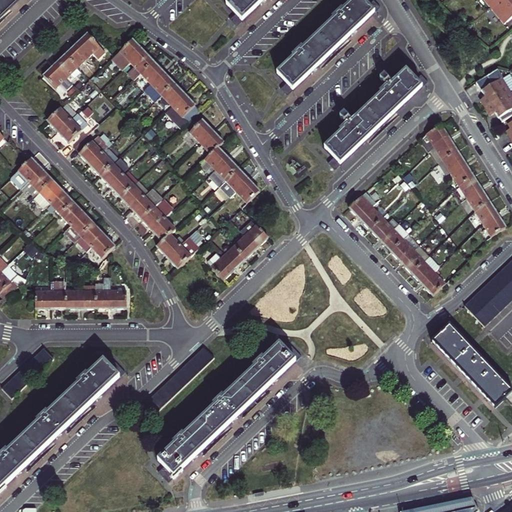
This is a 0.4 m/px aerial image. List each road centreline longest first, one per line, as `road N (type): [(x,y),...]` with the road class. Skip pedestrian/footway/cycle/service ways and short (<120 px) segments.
road 1 (residential): [(181,337),(177,313),(144,254),(0,98)]
road 2 (residential): [(196,511),(201,478),(301,384),(319,373),(361,377),(391,355)]
road 3 (residential): [(196,339),(7,511)]
road 4 (secondary): [(484,457),(244,511)]
road 5 (residential): [(259,147),(399,16)]
road 6 (residential): [(448,87),(330,199),(323,218)]
road 7 (secondary): [(330,511),(491,480)]
road 8 (residential): [(310,230),(196,339)]
road 9 (residential): [(33,336),(181,337)]
road 10 (residential): [(413,325),(408,307),(323,218)]
road 11 (residential): [(391,355),(484,457)]
road 12 (residential): [(413,325),(452,304),(511,248)]
